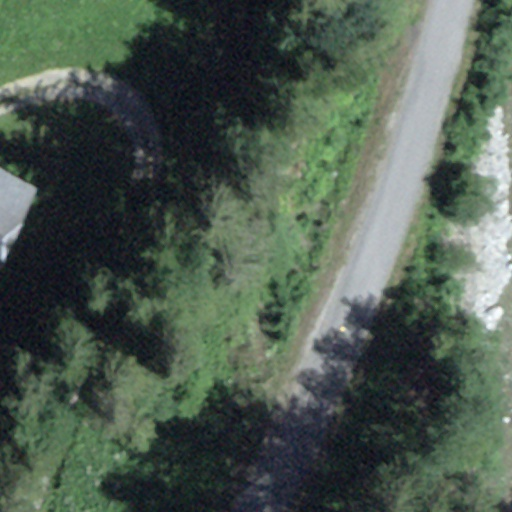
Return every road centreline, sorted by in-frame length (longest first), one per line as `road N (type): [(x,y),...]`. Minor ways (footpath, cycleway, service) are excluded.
road 1 (track): [(35,511),(157,148),(139,100),(86,77),(47,77),(0,100)]
road 2 (tertiary): [(268,511),(394,204),(444,63),(455,0)]
